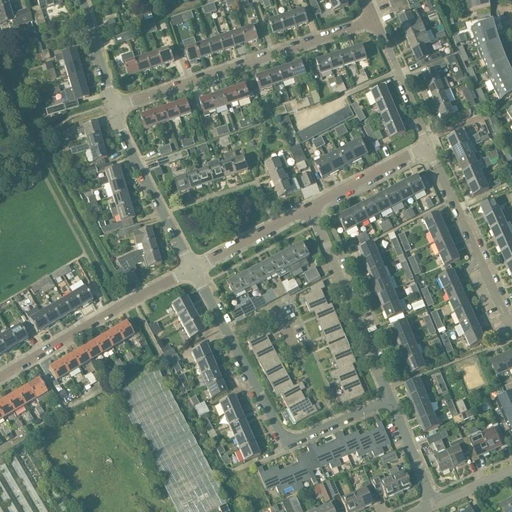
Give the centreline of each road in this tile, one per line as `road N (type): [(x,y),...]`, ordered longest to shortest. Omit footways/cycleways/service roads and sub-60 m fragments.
road 1 (residential): [(391,399),(287,441),(193,268)]
road 2 (residential): [(111,108),(374,19)]
road 3 (residential): [(0,377),(193,268)]
road 4 (residential): [(391,399),(310,208)]
road 5 (residential): [(511,325),(426,146)]
road 6 (residential): [(193,268),(111,108)]
road 7 (residential): [(426,146),(374,19)]
road 8 (residential): [(310,208),(426,146)]
road 9 (residential): [(193,268),(310,208)]
